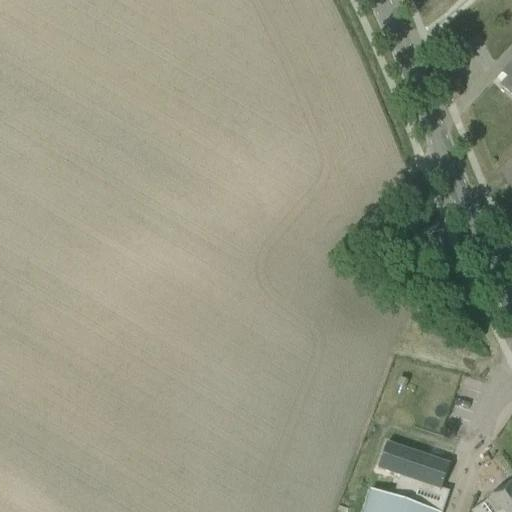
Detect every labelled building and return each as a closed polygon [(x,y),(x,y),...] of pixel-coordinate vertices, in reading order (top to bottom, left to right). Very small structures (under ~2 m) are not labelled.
[(467,43),(460,47),(464,56),(471,52),(467,43)] [(511,77),(501,88),(511,98),(511,63),(505,71),(511,77)] [(441,491),(449,465),(386,444),(377,470),(441,491)] [(511,511),(511,483),(488,500),(496,511),(511,511)] [(363,511),(432,511),(370,491),(363,511)]
